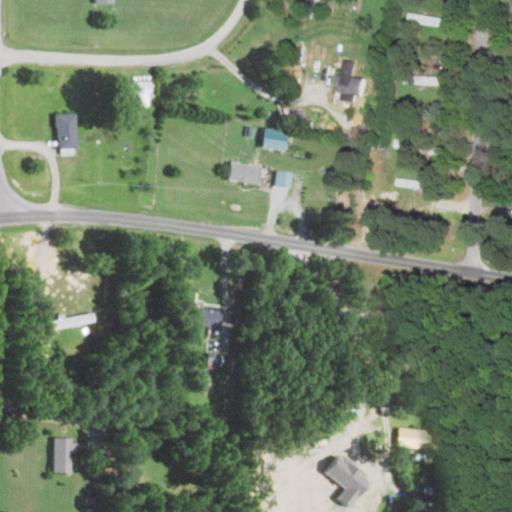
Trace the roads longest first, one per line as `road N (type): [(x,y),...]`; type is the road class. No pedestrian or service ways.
road 1 (residential): [(0,220),(98,218),(511,279)]
road 2 (residential): [(475,274),(490,0),(481,55)]
road 3 (residential): [(0,56),(169,60),(217,38),(243,0)]
road 4 (residential): [(424,266),(405,428)]
